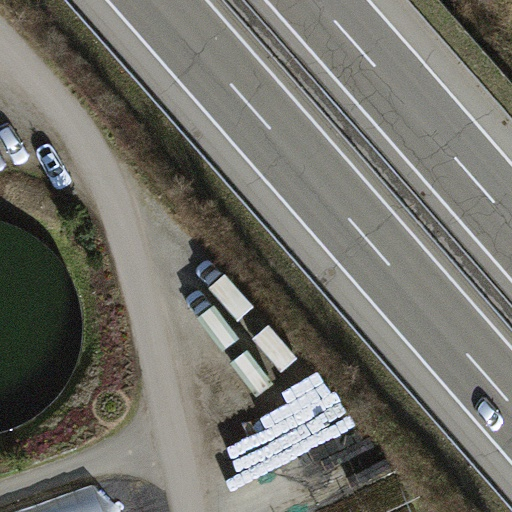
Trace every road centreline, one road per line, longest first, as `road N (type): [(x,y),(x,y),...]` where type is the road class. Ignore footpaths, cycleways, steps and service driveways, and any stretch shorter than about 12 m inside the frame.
road 1 (motorway): [(155,0),(511,407)]
road 2 (motorway): [(511,217),(320,0)]
